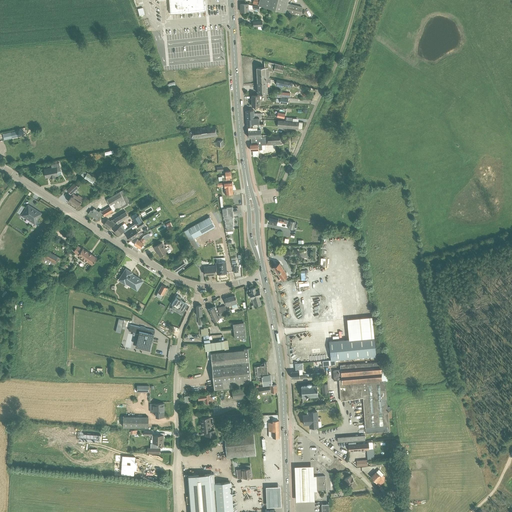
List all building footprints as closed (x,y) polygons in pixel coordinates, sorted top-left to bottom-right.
[(169,0),(171,14),(189,12),(205,11),(203,0),(169,0)] [(253,0),(253,4),(259,5),(300,15),(302,7),(287,3),(288,0),(253,0)] [(240,4),(241,12),(249,12),(248,9),(252,9),(253,9),(259,10),(259,7),(248,4),(240,4)] [(266,78),(270,78),(269,72),(270,72),(270,70),(271,71),(271,72),(274,72),(274,70),(283,72),(284,66),(265,61),(265,63),(269,62),(269,67),(265,68),(265,67),(257,68),(258,82),(266,82),(266,78)] [(270,78),(266,78),(266,82),(258,82),(258,94),(268,93),(268,82),(270,82),(270,78)] [(256,117),(260,117),(261,117),(261,113),(254,113),(254,110),(246,110),(247,119),(253,119),(252,118),(256,117)] [(260,123),(260,117),(256,117),(252,118),(253,119),(247,119),(248,127),(253,127),(253,124),(253,123),(260,123)] [(253,127),(248,127),(247,127),(248,127),(248,130),(249,138),(254,137),(261,137),(261,124),(253,124),(253,127)] [(216,126),(190,130),(190,127),(186,128),(187,132),(188,137),(190,137),(190,139),(193,139),(217,136),(216,126)] [(19,131),(3,134),(4,140),(20,136),(19,131)] [(252,144),(250,144),(251,150),(259,150),(259,149),(262,149),(262,146),(264,146),(264,145),(283,144),(282,135),(266,136),(267,137),(261,137),(254,137),(251,137),(252,144)] [(52,168),(44,169),(46,178),(50,177),(51,178),(56,177),(55,176),(58,175),(62,175),(61,171),(59,163),(56,163),(51,164),(52,168)] [(96,179),(88,173),(84,171),(81,175),(85,178),(84,178),(93,184),(92,185),(96,187),(98,184),(94,182),(96,179)] [(222,175),(222,176),(219,177),(219,181),(223,180),(224,182),(227,181),(227,180),(230,179),(230,178),(232,178),(231,171),(225,171),(226,175),(222,175)] [(232,182),(220,183),(218,183),(218,187),(225,186),(226,195),(233,194),(232,182)] [(73,185),(67,190),(71,195),(77,189),(79,187),(75,183),(73,185)] [(103,214),(105,217),(121,207),(127,203),(130,202),(123,190),(107,200),(110,207),(102,212),(101,210),(99,212),(94,209),(93,211),(91,210),(89,214),(99,221),(103,214)] [(77,196),(73,193),(68,201),(72,204),(77,207),(82,200),(77,196)] [(35,224),(41,213),(28,205),(22,215),(35,224)] [(226,207),(226,208),(222,208),(223,216),(224,216),(224,220),(225,220),(226,228),(227,227),(227,231),(233,231),(233,227),(233,223),(233,222),(232,218),(233,218),(232,207),(226,207)] [(120,222),(129,217),(126,212),(113,220),(112,220),(110,221),(108,219),(104,225),(110,229),(113,225),(114,226),(116,223),(116,224),(120,222)] [(125,223),(123,225),(122,225),(114,232),(118,236),(124,231),(124,232),(137,225),(142,221),(143,221),(139,215),(133,219),(135,223),(132,225),(132,224),(128,227),(125,223)] [(215,226),(210,217),(185,231),(195,249),(199,246),(195,238),(215,227),(215,226)] [(137,232),(136,230),(133,232),(133,231),(126,235),(130,241),(136,237),(137,238),(143,234),(141,230),(137,232)] [(137,239),(134,244),(141,249),(144,243),(143,243),(145,240),(146,239),(147,239),(150,237),(149,234),(144,236),(142,238),(140,241),(137,239)] [(168,246),(165,248),(162,243),(154,248),(156,251),(160,257),(168,252),(168,253),(171,251),(171,250),(171,249),(170,248),(170,247),(169,247),(168,246)] [(93,265),(97,258),(83,248),(83,249),(78,245),(74,251),(79,255),(78,255),(93,265)] [(52,264),(57,267),(62,259),(46,249),(39,260),(51,266),(52,264)] [(217,274),(227,273),(226,261),(225,261),(225,257),(216,258),(217,262),(216,262),(217,274)] [(183,260),(173,267),(176,272),(186,265),(185,262),(183,260)] [(280,263),(280,262),(273,267),(273,268),(274,267),(276,270),(275,270),(276,271),(278,273),(277,273),(278,274),(280,276),(279,277),(280,277),(278,278),(279,280),(282,279),(282,280),(288,276),(286,273),(287,273),(286,272),(284,270),(284,269),(282,267),(282,266),(280,263)] [(205,275),(215,274),(215,266),(204,267),(205,275)] [(137,290),(143,281),(132,274),(132,273),(126,269),(119,280),(125,284),(126,283),(137,290)] [(158,292),(156,296),(161,299),(163,295),(167,287),(162,285),(158,292)] [(251,289),(249,290),(250,293),(252,298),(254,306),(262,304),(259,296),(261,296),(260,290),(258,290),(257,287),(256,288),(255,287),(251,288),(251,289)] [(177,295),(172,305),(178,308),(176,311),(181,314),(187,305),(182,302),(183,301),(180,300),(182,297),(177,295)] [(232,308),(238,306),(235,296),(225,299),(227,307),(231,305),(232,308)] [(225,306),(218,308),(220,315),(230,312),(229,308),(226,309),(225,306)] [(215,307),(210,309),(213,315),(211,315),(214,321),(221,318),(220,315),(219,316),(215,307)] [(245,321),(233,321),(235,337),(246,336),(245,321)] [(130,328),(129,330),(130,330),(130,329),(130,328),(131,328),(135,329),(134,330),(139,331),(139,332),(138,338),(139,338),(138,342),(137,345),(137,347),(139,348),(141,348),(143,349),(147,350),(148,350),(149,350),(149,351),(150,351),(151,347),(152,343),(151,343),(151,341),(152,340),(153,340),(154,335),(155,330),(139,327),(131,325),(130,328)] [(205,335),(204,335),(205,343),(205,345),(206,351),(210,351),(225,349),(229,348),(228,340),(223,341),(210,343),(208,327),(204,328),(205,335)] [(376,356),(374,337),(364,338),(353,339),(349,339),(338,340),(329,341),(329,346),(330,356),(331,360),(335,360),(340,359),(355,358),(366,357),(376,356)] [(247,373),(250,373),(248,349),(244,349),(244,350),(211,354),(215,389),(232,387),(248,386),(247,373)] [(389,431),(388,411),(390,411),(390,407),(388,407),(387,395),(386,390),(386,381),(387,381),(384,354),(383,355),(377,355),(377,358),(377,359),(380,358),(380,362),(341,365),(341,370),(334,370),(335,380),(339,380),(341,401),(363,397),(366,433),(389,431)] [(195,364),(195,365),(204,365),(204,356),(191,357),(192,364),(195,364)] [(260,366),(255,367),(256,377),(268,375),(267,362),(264,362),(260,366)] [(302,363),(295,364),(296,371),(291,372),(291,378),(306,377),(306,374),(303,375),(302,369),(303,369),(302,363)] [(268,375),(256,377),(256,381),(259,380),(259,378),(263,378),(263,384),(270,384),(272,384),(272,382),(272,380),(271,380),(271,375),(268,375)] [(308,394),(318,394),(317,385),(312,386),(312,384),(308,385),(308,386),(302,386),(302,397),(306,397),(307,397),(308,395),(308,394)] [(270,386),(258,388),(259,393),(271,391),(271,393),(277,392),(277,385),(270,386)] [(239,389),(232,390),(234,399),(249,397),(248,388),(239,389)] [(215,405),(217,404),(217,401),(215,397),(210,398),(210,394),(198,396),(198,400),(203,400),(203,401),(205,401),(205,404),(214,403),(215,405)] [(164,417),(164,404),(150,404),(150,412),(156,412),(156,417),(164,417)] [(321,421),(318,421),(317,412),(309,412),(309,415),(303,415),(304,425),(310,424),(310,427),(321,427),(321,421)] [(269,437),(279,437),(279,420),(279,415),(260,416),(260,427),(269,427),(269,437)] [(149,417),(123,417),(123,427),(148,427),(149,417)] [(206,436),(215,435),(215,431),(211,431),(210,418),(201,419),(201,424),(202,423),(203,432),(205,432),(206,436)] [(70,438),(77,438),(78,429),(70,429),(70,433),(70,438)] [(227,458),(256,455),(254,430),(240,432),(240,437),(225,439),(227,458)] [(163,435),(152,435),(152,440),(154,440),(153,443),(151,443),(151,448),(148,448),(147,448),(147,453),(160,453),(160,447),(163,447),(164,439),(163,439),(163,435)] [(368,444),(348,445),(349,451),(367,449),(373,449),(373,442),(368,442),(368,444)] [(137,471),(137,463),(135,463),(135,457),(122,456),(122,462),(124,462),(123,470),(121,470),(115,469),(114,475),(121,475),(134,476),(134,471),(137,471)] [(238,478),(251,477),(250,465),(245,465),(246,469),(237,470),(238,478)] [(313,466),(294,466),(295,501),(314,501),(314,490),(316,490),(315,476),(313,476),(313,466)] [(384,482),(381,479),(380,478),(381,477),(383,474),(378,470),(376,472),(371,477),(377,483),(380,486),(384,482)] [(214,474),(189,476),(191,511),(232,511),(230,482),(215,483),(214,474)] [(353,478),(351,475),(344,479),(350,489),(357,485),(354,481),(353,478)] [(316,490),(326,490),(325,476),(315,476),(316,490)] [(281,486),(266,487),(268,507),(282,506),(281,486)]
